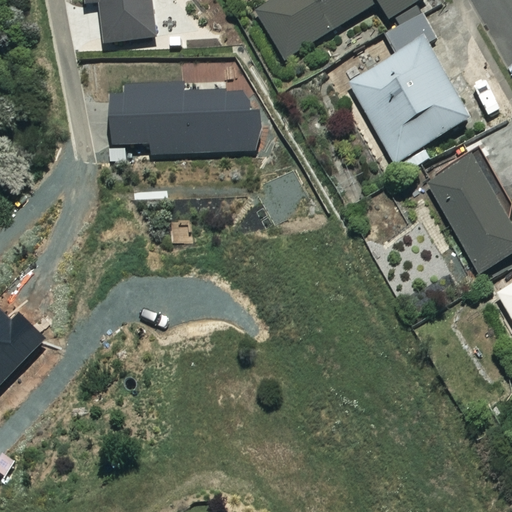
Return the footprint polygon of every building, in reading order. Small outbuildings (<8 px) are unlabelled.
[(158,44),(153,0),(86,0),(88,11),(101,9),(105,49),(158,44)] [(286,0),(261,14),(286,62),(384,9),(392,24),(430,4),(427,0),(286,0)] [(438,40),(425,18),(390,37),(403,60),(354,87),(398,167),(476,125),(431,44),(438,40)] [(151,162),(270,160),(269,98),(229,99),(229,85),(152,86),(152,76),(111,77),(112,87),(97,87),(97,99),(110,99),(111,150),(150,150),(151,162)] [(511,262),(511,218),(482,163),(434,190),(482,279),(511,262)] [(511,293),(502,299),(511,317),(511,293)]
